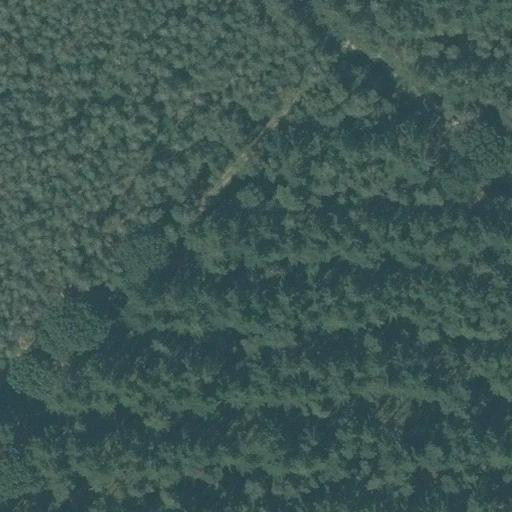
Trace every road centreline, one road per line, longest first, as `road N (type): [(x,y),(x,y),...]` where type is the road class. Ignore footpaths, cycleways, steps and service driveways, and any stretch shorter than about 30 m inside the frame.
road 1 (track): [(0,414),(372,0)]
road 2 (track): [(289,0),(511,194)]
